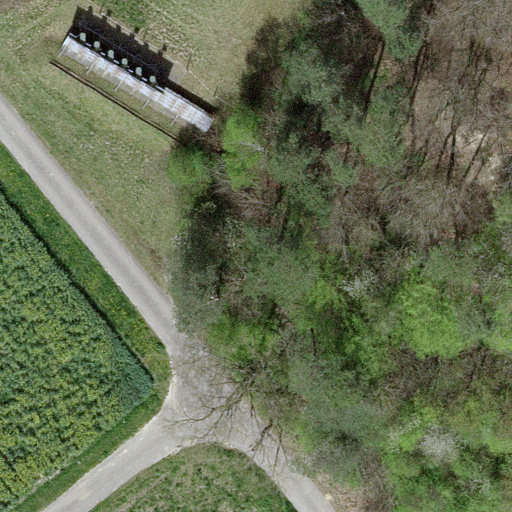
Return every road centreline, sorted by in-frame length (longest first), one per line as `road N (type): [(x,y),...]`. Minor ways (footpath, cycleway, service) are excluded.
road 1 (track): [(314,511),(204,386),(0,112)]
road 2 (track): [(204,386),(52,511)]
